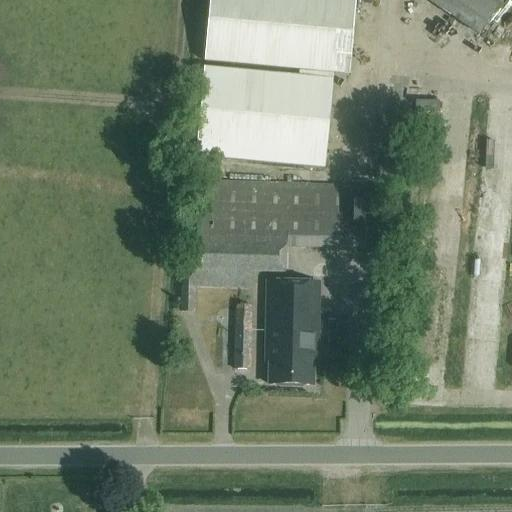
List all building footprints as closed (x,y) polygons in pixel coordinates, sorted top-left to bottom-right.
[(356,0),(208,0),(202,62),(300,72),(299,78),(203,68),(196,157),(324,170),(332,75),(350,76),(356,0)] [(437,0),(486,32),(506,0),(437,0)] [(372,251),(373,186),(198,182),(196,246),(181,245),(180,312),(193,312),(193,289),(249,290),(249,276),(286,276),(287,249),(372,251)] [(278,386),(280,388),(302,388),(304,386),(313,386),(314,360),(317,360),(318,284),(268,283),(266,348),(269,348),(268,358),(266,358),(266,363),(269,363),(269,385),(278,386)] [(250,371),(251,306),(234,306),(233,371),(250,371)] [(202,319),(203,328),(225,326),(225,317),(202,319)]
